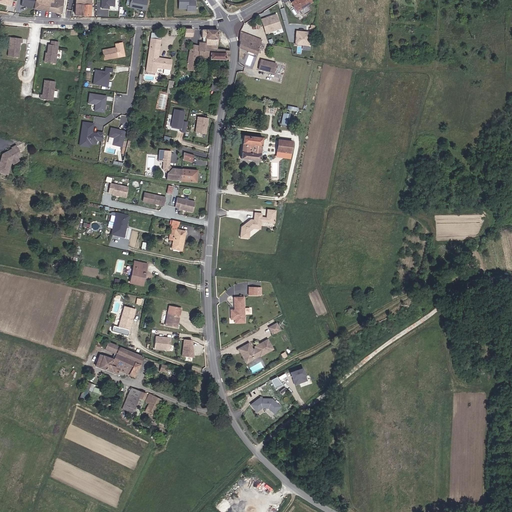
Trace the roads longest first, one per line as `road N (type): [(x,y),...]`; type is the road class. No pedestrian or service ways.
road 1 (unclassified): [(225,21),(234,51),(207,273),(217,376),(240,431),(296,488),(337,511)]
road 2 (track): [(256,449),(469,284),(511,278)]
road 3 (residential): [(139,22),(0,17)]
